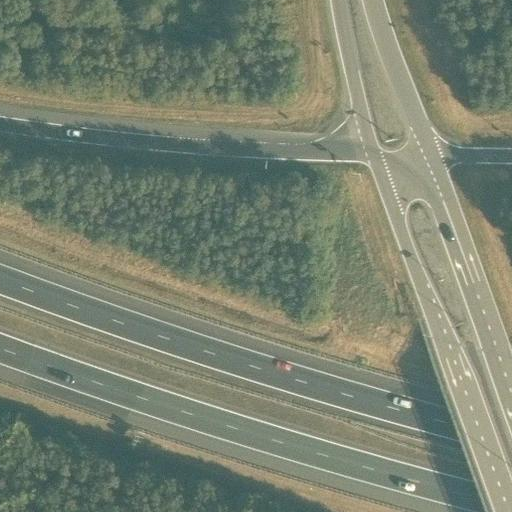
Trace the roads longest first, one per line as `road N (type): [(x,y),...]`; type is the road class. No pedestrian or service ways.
road 1 (motorway): [(511,439),(243,363),(0,279)]
road 2 (motorway): [(0,350),(237,432),(511,507)]
road 3 (primary): [(373,157),(507,511)]
road 4 (motorway): [(373,157),(0,122)]
road 5 (primary): [(511,378),(431,156)]
road 6 (tertiary): [(431,156),(372,0)]
road 7 (tertiary): [(337,0),(373,157)]
